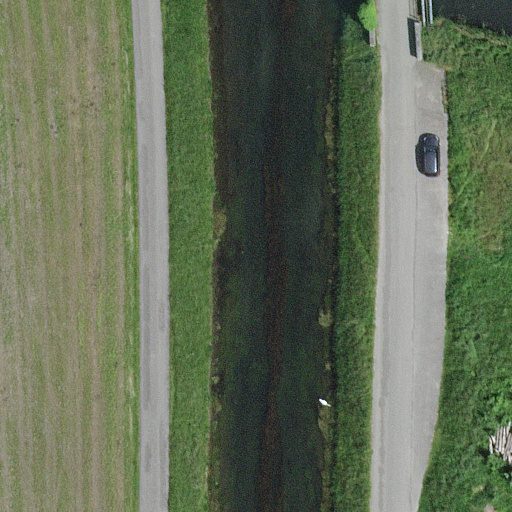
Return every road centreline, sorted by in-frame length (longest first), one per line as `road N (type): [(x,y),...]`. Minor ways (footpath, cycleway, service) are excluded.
road 1 (unclassified): [(147,0),(152,511)]
road 2 (unclassified): [(395,511),(395,0)]
